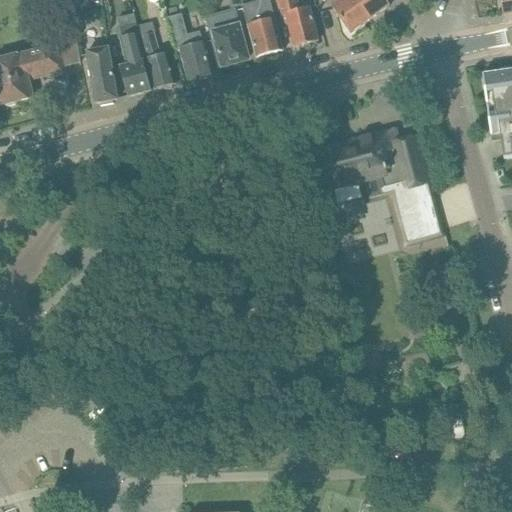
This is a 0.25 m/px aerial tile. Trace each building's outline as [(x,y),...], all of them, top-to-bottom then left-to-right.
[(71,0),(73,10),(103,6),(102,0),(71,0)] [(263,0),(243,5),(251,39),(256,58),(283,51),(278,32),(270,0),(263,0)] [(278,0),(283,16),(286,15),(294,48),(318,42),(310,8),(299,10),(296,0),(278,0)] [(332,7),(339,17),(350,34),(370,20),(355,0),(339,0),(340,1),(332,7)] [(355,0),(370,20),(390,6),(385,0),(355,0)] [(511,0),(500,0),(503,15),(511,13),(511,0)] [(214,34),(218,48),(223,67),(248,61),(241,35),(235,9),(206,17),(211,35),(214,34)] [(149,24),(147,10),(136,11),(138,25),(149,24)] [(188,35),(182,15),(168,18),(177,52),(182,51),(190,81),(199,79),(202,80),(208,79),(209,76),(211,76),(207,56),(200,32),(188,35)] [(123,79),(128,98),(151,92),(136,35),(139,34),(136,23),(121,27),(124,39),(125,44),(122,45),(128,66),(120,68),(123,79)] [(0,61),(0,101),(1,101),(2,106),(34,98),(30,80),(49,75),(50,78),(68,73),(67,67),(81,63),(74,24),(57,29),(57,28),(37,33),(41,50),(0,61)] [(147,60),(155,91),(164,88),(166,91),(172,89),(172,86),(176,85),(170,66),(167,54),(160,56),(155,33),(142,37),(148,59),(147,60)] [(115,104),(115,101),(118,101),(107,49),(86,55),(96,106),(107,103),(108,106),(115,104)] [(511,76),(503,78),(502,72),(483,75),(491,137),(501,135),(504,160),(511,158),(511,76)] [(395,131),(319,151),(317,154),(327,192),(381,178),(384,189),(404,184),(406,190),(425,185),(418,158),(403,162),(395,131)] [(415,198),(397,203),(408,245),(439,236),(428,195),(415,198)] [(492,408),(481,410),(483,420),(494,419),(492,408)]
